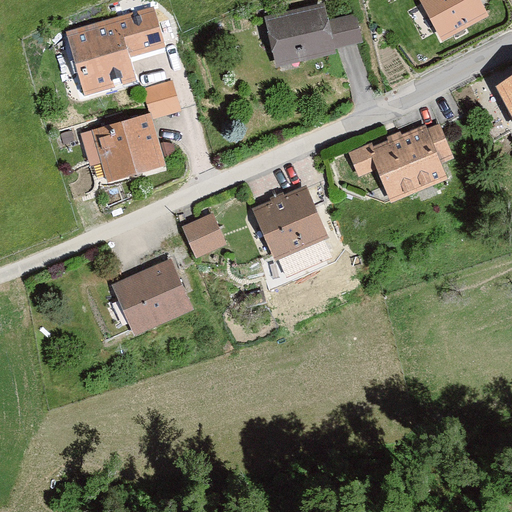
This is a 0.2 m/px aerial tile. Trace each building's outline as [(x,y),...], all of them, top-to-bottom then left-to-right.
[(480,0),(417,0),(443,42),(489,14),(480,0)] [(322,4),(266,20),(279,68),(336,52),(322,4)] [(151,6),(65,33),(86,99),(136,83),(128,59),(164,47),(151,6)] [(511,71),(494,80),(511,115),(511,71)] [(175,74),(147,85),(158,113),(186,102),(175,74)] [(148,103),(84,124),(103,184),(167,163),(148,103)] [(430,119),(373,146),(396,194),(453,167),(430,119)] [(305,190),(248,212),(265,261),(322,240),(305,190)] [(216,212),(185,225),(197,253),(227,240),(216,212)] [(169,256),(114,278),(136,331),(190,309),(169,256)]
